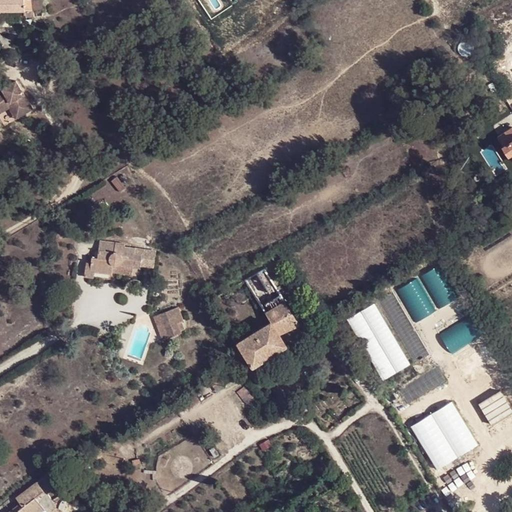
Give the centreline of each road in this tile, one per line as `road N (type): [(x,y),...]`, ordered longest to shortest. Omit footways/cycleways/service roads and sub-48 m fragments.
road 1 (track): [(487,511),(491,452),(445,364),(427,363),(337,430),(332,447)]
road 2 (track): [(332,447),(312,426),(286,423),(249,439),(152,511)]
